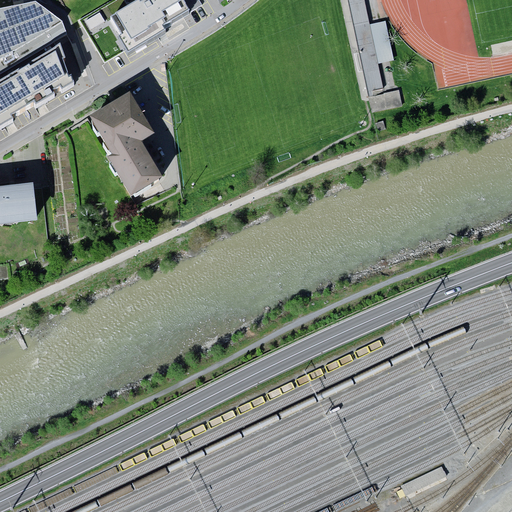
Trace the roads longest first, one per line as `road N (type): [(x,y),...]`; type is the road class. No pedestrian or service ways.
road 1 (primary): [(0,501),(324,340),(511,262)]
road 2 (residential): [(0,150),(244,0)]
